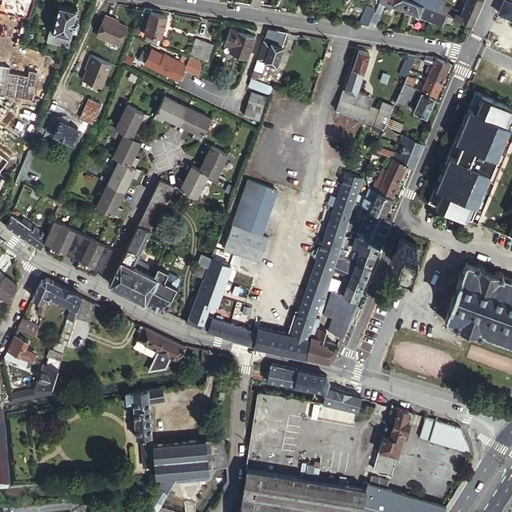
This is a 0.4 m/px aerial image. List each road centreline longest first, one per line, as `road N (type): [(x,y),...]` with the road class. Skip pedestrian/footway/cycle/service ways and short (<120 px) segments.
road 1 (residential): [(340,367),(471,50)]
road 2 (residential): [(175,0),(471,50)]
road 3 (tertiary): [(340,367),(511,420)]
road 4 (residential): [(248,349),(227,511)]
road 5 (unknown): [(386,381),(378,422),(357,442),(265,439)]
road 6 (tertiary): [(100,290),(191,333),(248,349)]
road 7 (residential): [(167,150),(100,290)]
road 8 (unknown): [(399,219),(455,239),(426,294),(404,309)]
